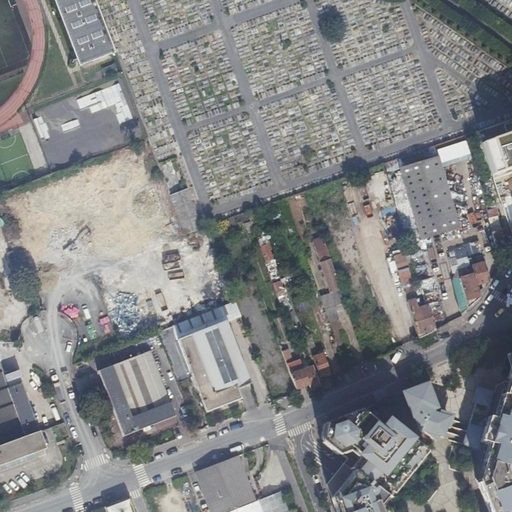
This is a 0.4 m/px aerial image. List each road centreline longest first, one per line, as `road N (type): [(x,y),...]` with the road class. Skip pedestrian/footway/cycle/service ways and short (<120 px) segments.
road 1 (residential): [(511,326),(289,421)]
road 2 (residential): [(289,421),(130,482)]
road 3 (residential): [(104,491),(46,341)]
